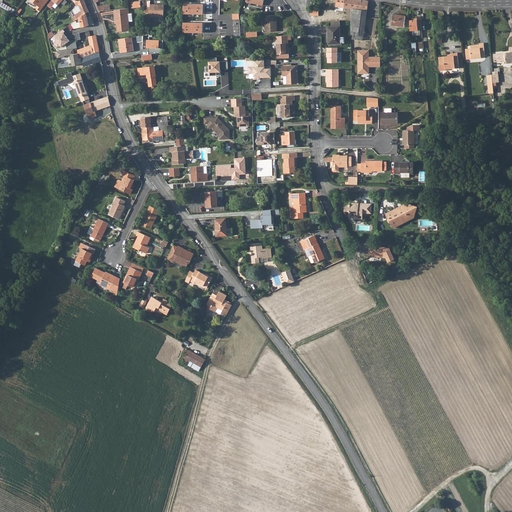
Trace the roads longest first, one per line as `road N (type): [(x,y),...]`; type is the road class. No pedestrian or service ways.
road 1 (unclassified): [(385,511),(329,409),(155,179)]
road 2 (track): [(0,360),(96,179),(129,140)]
road 3 (track): [(168,511),(209,357),(243,295)]
road 4 (unknown): [(228,86),(234,93),(376,92)]
road 5 (residential): [(297,0),(312,34),(316,142)]
